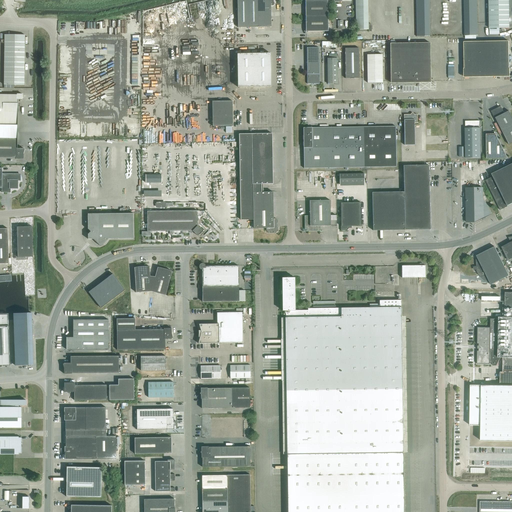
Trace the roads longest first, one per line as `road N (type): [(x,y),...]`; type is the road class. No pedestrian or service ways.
road 1 (unclassified): [(189,511),(185,248)]
road 2 (unclassified): [(444,486),(447,245)]
road 3 (unclassified): [(51,210),(53,32),(44,23),(0,19)]
road 4 (unclassified): [(289,98),(511,89)]
road 5 (unknown): [(81,39),(116,40),(124,61),(119,113),(97,120),(77,104),(81,55)]
road 6 (unclassified): [(291,248),(447,245)]
road 7 (unclassified): [(291,248),(289,98)]
road 8 (unknown): [(392,247),(392,262),(263,262)]
road 9 (unclassified): [(47,511),(49,377)]
